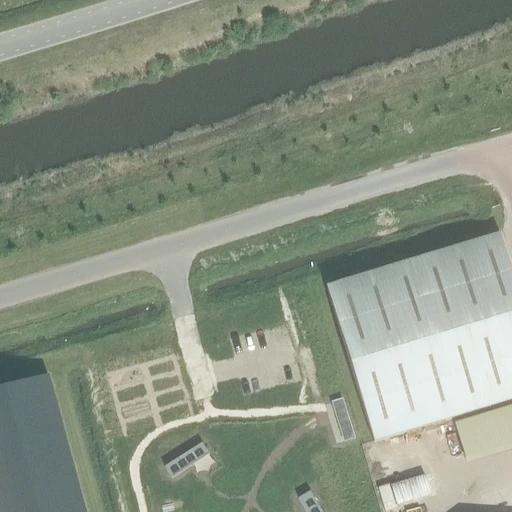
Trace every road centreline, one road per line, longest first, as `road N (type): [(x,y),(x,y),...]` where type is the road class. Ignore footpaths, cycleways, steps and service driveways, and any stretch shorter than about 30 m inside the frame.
road 1 (unclassified): [(0,297),(500,151)]
road 2 (unclassified): [(147,0),(0,46)]
